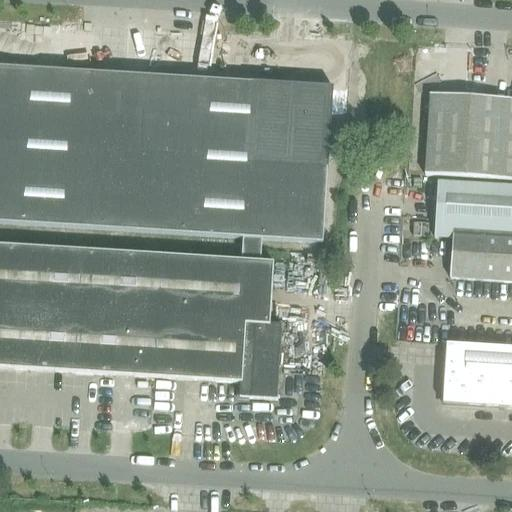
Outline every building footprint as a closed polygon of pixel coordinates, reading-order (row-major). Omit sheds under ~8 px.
[(0,69),(0,225),(131,234),(140,79),(0,69)] [(140,79),(131,234),(243,241),(242,251),(261,252),(262,242),(318,245),(323,245),(333,90),(319,90),(140,79)] [(425,177),(465,180),(470,99),(429,96),(425,177)] [(511,101),(470,99),(465,180),(511,182),(511,101)] [(435,230),(511,234),(511,189),(437,184),(435,230)] [(413,238),(428,239),(429,226),(414,225),(413,238)] [(511,238),(453,234),(451,265),(450,281),(511,284),(511,238)] [(0,370),(184,382),(224,384),(240,385),(239,400),(277,402),(282,328),(268,327),(273,266),(260,265),(261,252),(242,251),(241,263),(0,247),(0,370)] [(511,350),(446,347),(443,406),(511,410),(511,350)]
